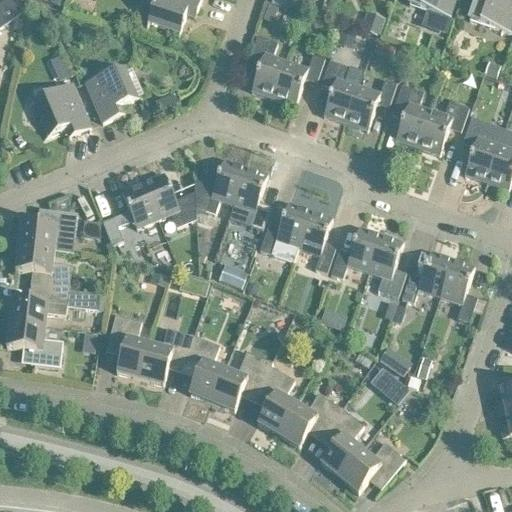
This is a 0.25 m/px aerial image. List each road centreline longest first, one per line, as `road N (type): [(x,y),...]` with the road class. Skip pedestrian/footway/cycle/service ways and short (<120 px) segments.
road 1 (residential): [(314,511),(229,457),(170,431),(0,393)]
road 2 (residential): [(511,235),(207,119)]
road 3 (tertiary): [(224,511),(103,462),(0,439)]
road 4 (residential): [(0,206),(207,119)]
road 5 (residential): [(449,467),(511,288)]
road 6 (residential): [(207,119),(248,0)]
